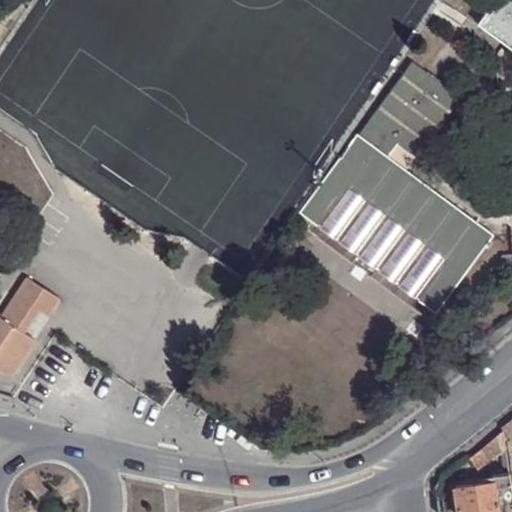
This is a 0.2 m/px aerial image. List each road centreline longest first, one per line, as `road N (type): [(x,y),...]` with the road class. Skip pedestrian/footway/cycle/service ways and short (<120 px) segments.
road 1 (tertiary): [(394,464),(273,484),(79,449)]
road 2 (tertiary): [(511,372),(394,464)]
